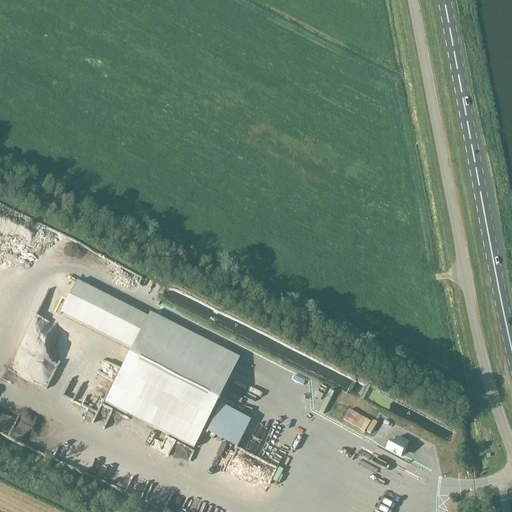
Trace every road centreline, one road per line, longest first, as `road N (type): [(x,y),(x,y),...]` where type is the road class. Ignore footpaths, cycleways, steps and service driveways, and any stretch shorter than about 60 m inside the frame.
road 1 (unclassified): [(511,458),(474,324),(411,0)]
road 2 (primary): [(511,353),(443,0)]
